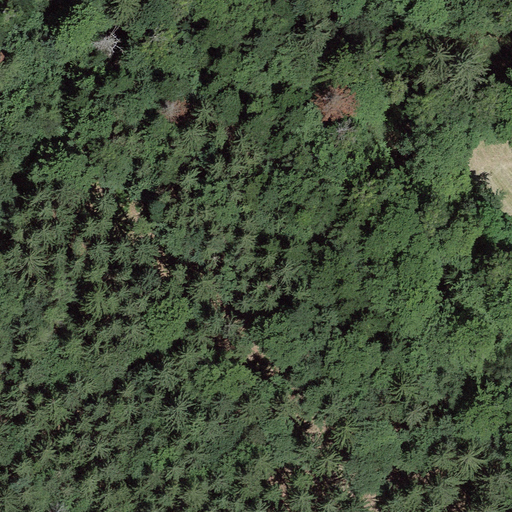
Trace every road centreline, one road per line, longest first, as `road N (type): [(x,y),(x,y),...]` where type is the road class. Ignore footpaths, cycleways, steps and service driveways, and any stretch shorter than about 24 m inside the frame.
road 1 (track): [(73,0),(64,121),(0,209)]
road 2 (track): [(0,463),(26,453),(157,354)]
